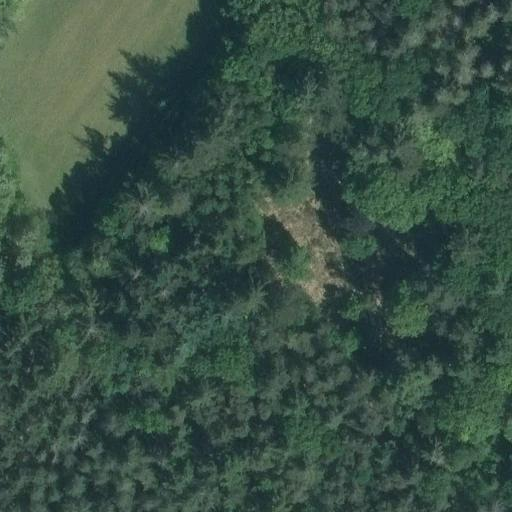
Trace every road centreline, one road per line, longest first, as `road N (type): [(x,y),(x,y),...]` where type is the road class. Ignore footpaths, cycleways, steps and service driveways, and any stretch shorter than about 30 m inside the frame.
road 1 (track): [(0,197),(226,511)]
road 2 (track): [(511,224),(300,0)]
